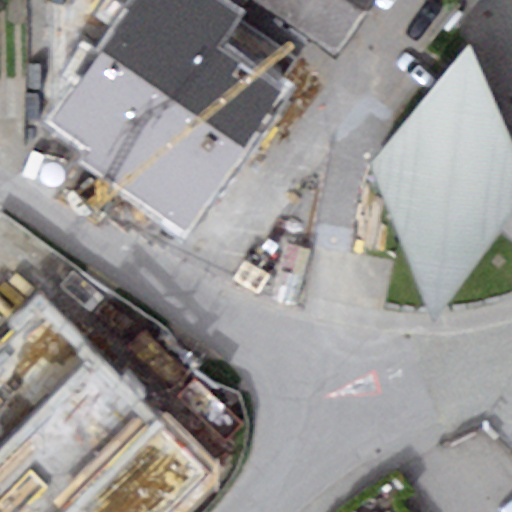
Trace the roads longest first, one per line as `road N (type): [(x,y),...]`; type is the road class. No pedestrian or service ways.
road 1 (residential): [(0,184),(272,348)]
road 2 (residential): [(283,480),(487,353)]
road 3 (residential): [(272,348),(367,365),(487,353)]
road 4 (residential): [(283,480),(292,410),(272,348)]
